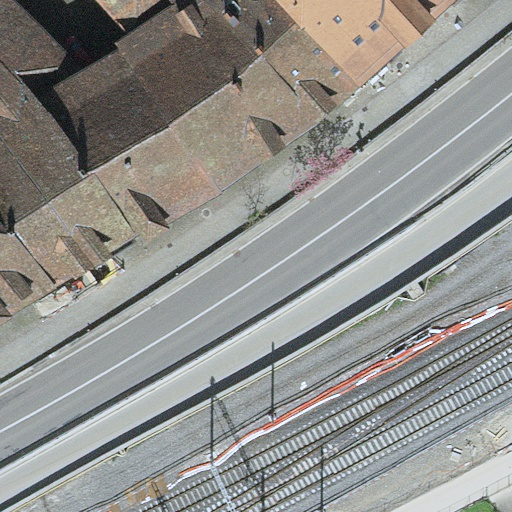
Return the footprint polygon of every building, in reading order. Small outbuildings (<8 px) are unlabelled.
[(108,0),(141,36),(192,0),(108,0)] [(124,48),(213,179),(315,108),(311,104),(210,0),(192,0),(141,36),(124,48)] [(352,64),(294,0),(210,0),(311,104),(353,66),(352,64)] [(294,0),(352,64),(353,66),(355,68),(426,0),(294,0)] [(46,106),(72,87),(0,6),(0,70),(39,109),(46,106)] [(128,224),(213,179),(124,48),(83,79),(72,87),(46,106),(128,224)] [(0,70),(0,135),(8,147),(93,246),(128,224),(46,106),(39,109),(0,70)] [(0,224),(48,274),(89,249),(0,139),(0,224)] [(0,302),(48,274),(0,224),(0,302)]
